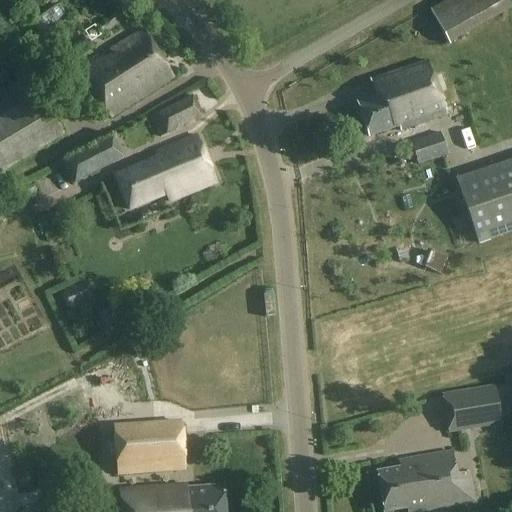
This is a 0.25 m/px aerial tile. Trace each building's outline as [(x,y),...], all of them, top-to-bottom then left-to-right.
[(511,10),(506,0),(452,0),(430,13),(448,45),(511,10)] [(131,16),(125,7),(95,29),(102,37),(131,16)] [(65,18),(58,8),(31,26),(38,37),(65,18)] [(173,80),(143,32),(110,53),(111,54),(81,73),(110,119),(173,80)] [(15,37),(4,45),(11,55),(22,47),(15,37)] [(455,60),(478,146),(511,136),(511,90),(497,95),(491,71),(503,68),(498,50),(485,54),(484,52),(455,60)] [(446,118),(427,62),(369,82),(375,98),(357,104),(369,139),(399,128),(400,133),(446,118)] [(0,175),(67,136),(33,78),(0,98),(0,175)] [(202,117),(193,98),(149,120),(159,139),(202,117)] [(447,158),(439,135),(409,145),(417,168),(447,158)] [(124,161),(114,138),(63,163),(74,185),(124,161)] [(216,185),(197,138),(155,155),(158,161),(115,178),(128,212),(166,196),(169,204),(216,185)] [(511,233),(511,162),(456,182),(478,246),(511,233)] [(142,241),(125,246),(130,264),(146,260),(142,241)] [(91,286),(65,295),(72,314),(98,304),(91,286)] [(448,436),(500,427),(493,388),(441,396),(448,436)] [(184,471),(181,422),(115,428),(118,476),(184,471)] [(456,477),(452,453),(399,462),(400,470),(377,474),(383,511),(394,511),(407,510),(407,511),(435,511),(475,505),(470,474),(456,477)] [(203,511),(225,510),(223,491),(186,494),(186,487),(120,492),(121,511),(203,511)]
